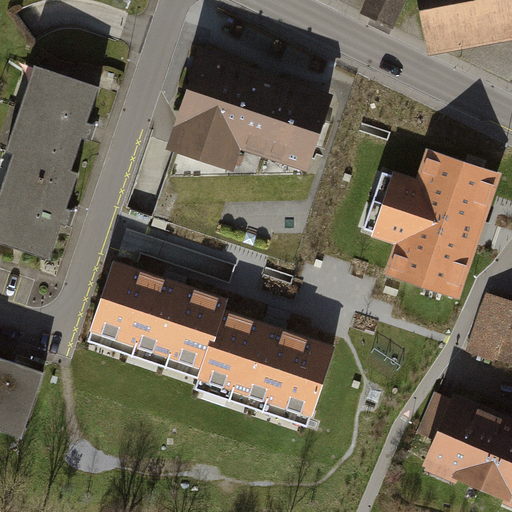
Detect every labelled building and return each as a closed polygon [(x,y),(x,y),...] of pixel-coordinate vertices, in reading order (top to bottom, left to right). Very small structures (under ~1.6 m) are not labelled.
[(362,0),(356,14),(388,29),(403,0),(362,0)] [(511,0),(414,0),(427,55),(511,39),(511,0)] [(329,94),(196,51),(162,151),(229,173),(237,148),(304,170),(329,94)] [(96,88),(33,68),(5,153),(12,155),(69,173),(80,140),(86,142),(91,127),(85,125),(96,88)] [(374,234),(400,243),(390,274),(458,297),(482,224),(499,174),(429,151),(419,181),(395,173),(374,234)] [(0,191),(0,245),(48,261),(59,226),(65,227),(69,213),(64,212),(76,176),(69,173),(12,155),(0,191)] [(117,260),(90,339),(202,376),(199,385),(312,423),(338,347),(278,327),(227,310),(231,298),(117,260)] [(511,302),(487,294),(468,350),(511,365),(511,302)] [(0,434),(19,440),(41,372),(0,359),(0,434)] [(451,400),(437,392),(419,435),(432,440),(422,470),(511,506),(511,420),(453,394),(451,400)]
